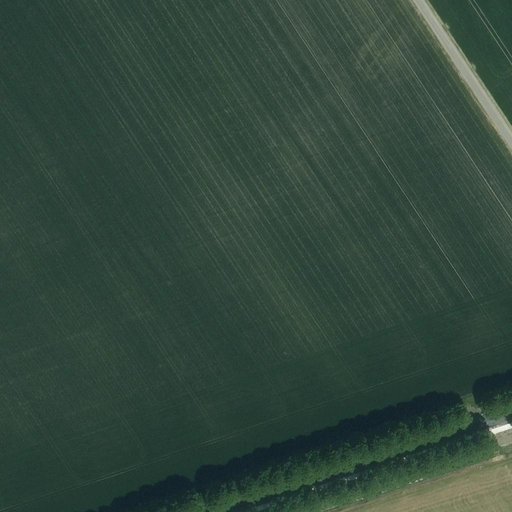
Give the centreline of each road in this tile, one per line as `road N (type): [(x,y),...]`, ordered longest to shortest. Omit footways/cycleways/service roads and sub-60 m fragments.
road 1 (secondary): [(212,511),(511,414)]
road 2 (unclassified): [(511,140),(419,0)]
